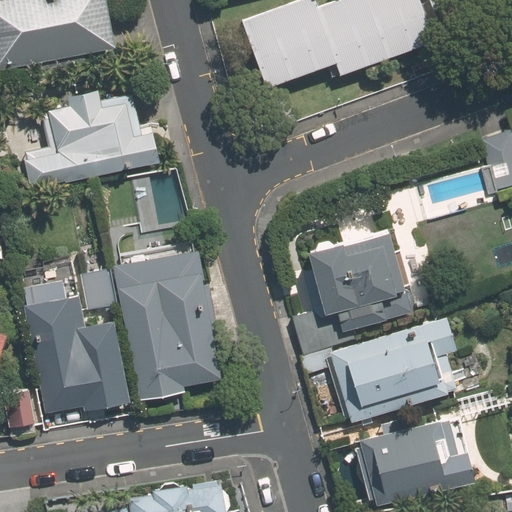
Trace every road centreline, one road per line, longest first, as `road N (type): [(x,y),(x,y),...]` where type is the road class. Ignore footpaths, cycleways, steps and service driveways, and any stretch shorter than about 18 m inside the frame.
road 1 (residential): [(224,181),(511,76)]
road 2 (residential): [(0,468),(285,424)]
road 3 (residential): [(285,424),(224,181)]
road 4 (residential): [(224,181),(175,0)]
